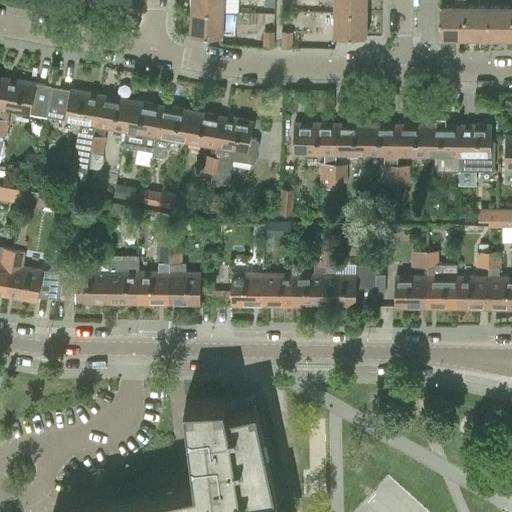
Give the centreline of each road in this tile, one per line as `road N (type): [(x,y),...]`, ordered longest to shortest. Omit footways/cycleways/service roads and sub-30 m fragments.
road 1 (tertiary): [(511,367),(0,343)]
road 2 (residential): [(405,76),(232,73),(149,56)]
road 3 (residential): [(149,56),(0,27)]
